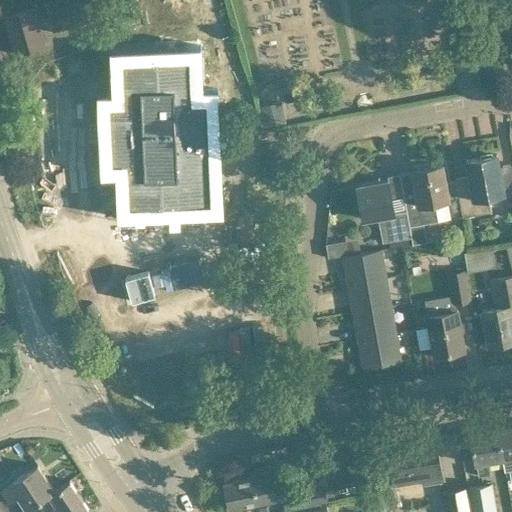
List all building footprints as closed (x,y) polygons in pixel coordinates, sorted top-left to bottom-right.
[(0,0),(0,16),(5,15),(15,54),(35,48),(46,45),(38,18),(50,15),(52,24),(98,11),(95,0),(0,0)] [(101,115),(90,181),(105,184),(99,225),(189,238),(205,131),(190,129),(197,85),(122,74),(115,117),(101,115)] [(504,193),(501,174),(497,154),(466,160),(472,187),(458,189),(459,195),(463,217),(493,211),(490,196),(504,193)] [(415,183),(402,186),(403,191),(413,243),(427,241),(424,223),(440,221),(451,218),(447,199),(449,199),(448,197),(459,195),(458,189),(456,180),(445,182),(442,164),(413,170),(415,183)] [(282,199),(284,178),(275,177),(274,198),(282,199)] [(383,241),(390,241),(391,247),(413,243),(403,191),(391,193),(389,179),(357,184),(363,218),(379,217),(383,241)] [(458,250),(468,248),(466,239),(457,240),(458,250)] [(343,241),(327,244),(329,258),(344,255),(345,255),(343,241)] [(483,313),(474,314),(479,342),(488,340),(489,345),(511,340),(511,305),(511,304),(511,242),(509,243),(511,255),(511,275),(489,280),(494,307),(482,309),(483,313)] [(493,247),(465,252),(469,271),(496,266),(493,247)] [(349,283),(386,276),(381,249),(345,255),(344,255),(344,257),(346,256),(349,271),(346,271),(349,283)] [(429,325),(417,327),(421,348),(433,345),(435,354),(464,349),(461,329),(458,309),(456,301),(469,299),(464,271),(450,273),(454,294),(425,299),(427,315),(429,325)] [(356,310),(391,304),(386,276),(349,283),(351,296),(353,296),(356,310)] [(356,327),(358,338),(396,331),(391,304),(356,310),(359,326),(356,327)] [(401,361),(396,331),(358,338),(361,351),(363,351),(366,366),(364,366),(364,367),(401,361)] [(511,424),(499,427),(507,470),(511,469),(511,424)] [(492,473),(489,461),(504,458),(499,427),(470,433),(476,463),(478,463),(480,475),(492,473)] [(442,480),(438,459),(435,439),(388,447),(391,467),(394,484),(427,478),(428,483),(442,480)] [(26,509),(28,509),(55,490),(38,464),(0,489),(0,511),(12,511),(6,503),(18,496),(26,509)] [(230,508),(250,503),(277,498),(274,486),(270,466),(250,471),(252,477),(224,482),(230,508)] [(286,509),(327,500),(326,497),(336,495),(333,481),(324,483),(322,473),(311,476),(313,486),(282,493),(286,509)] [(28,509),(26,509),(22,511),(90,511),(91,511),(70,480),(55,490),(28,509)] [(497,511),(493,483),(470,487),(469,487),(473,511),(497,511)] [(473,511),(469,487),(443,492),(446,511),(473,511)]
